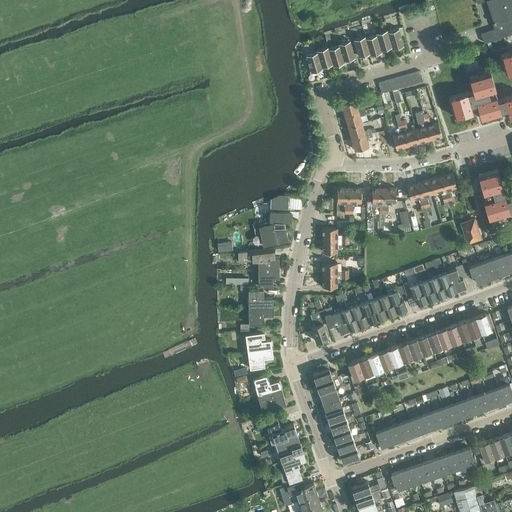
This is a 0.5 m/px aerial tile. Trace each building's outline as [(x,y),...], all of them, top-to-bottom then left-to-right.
[(511,0),(476,0),(477,3),(484,0),(486,0),(496,27),(481,32),(484,42),(511,32),(511,0)] [(388,32),(392,47),(392,48),(404,45),(399,28),(388,31),(388,32)] [(381,50),(392,47),(388,32),(388,31),(387,30),(376,33),(376,35),(381,50)] [(370,55),(382,52),(381,50),(376,35),(366,38),(370,53),(370,55)] [(370,53),(366,38),(365,36),(354,39),(359,56),(370,53)] [(339,44),(344,61),(344,60),(355,57),(350,40),(339,44)] [(328,47),(333,64),(333,66),(334,66),(345,63),(345,62),(344,60),(344,61),(339,44),(334,45),(335,47),(329,49),(328,47)] [(328,47),(317,50),(322,67),(333,64),(328,47)] [(307,59),(305,59),(307,65),(309,64),(311,72),(323,69),(322,67),(317,50),(317,52),(306,55),(307,59)] [(511,71),(511,50),(501,54),(507,73),(511,71)] [(511,95),(499,99),(497,92),(490,70),(470,76),(474,90),(449,97),(455,117),(475,110),(479,109),(482,119),(506,112),(508,118),(511,116),(511,95)] [(420,71),(415,72),(418,82),(423,81),(420,71)] [(415,72),(410,74),(413,84),(418,82),(415,72)] [(410,74),(405,75),(408,85),(413,84),(410,74)] [(405,75),(399,77),(402,87),(408,85),(405,75)] [(399,77),(394,78),(397,88),(402,87),(399,77)] [(394,78),(389,80),(392,90),(397,88),(394,78)] [(389,80),(384,81),(387,91),(392,90),(389,80)] [(384,81),(379,83),(382,93),(384,92),(387,91),(384,81)] [(346,115),(365,110),(363,106),(358,107),(356,100),(342,104),(346,115)] [(349,127),(362,123),(360,115),(366,113),(365,110),(346,115),(349,127)] [(422,110),(415,112),(419,127),(415,128),(419,142),(430,139),(423,113),(422,110)] [(427,112),(423,113),(430,139),(442,135),(438,121),(430,124),(428,116),(427,112)] [(405,119),(401,120),(408,144),(408,145),(410,144),(411,144),(419,142),(415,128),(408,130),(405,119)] [(400,132),(393,135),(396,144),(397,148),(408,145),(408,144),(401,120),(397,121),(400,132)] [(352,138),(371,133),(371,132),(370,128),(364,130),(362,123),(349,127),(352,138)] [(371,133),(352,138),(355,150),(368,146),(366,137),(372,135),(373,138),(380,136),(381,141),(386,140),(384,131),(383,130),(375,132),(371,132),(371,133)] [(485,199),(483,199),(484,202),(485,206),(489,219),(511,211),(511,196),(507,198),(498,169),(478,175),(485,199)] [(440,176),(448,202),(452,201),(449,188),(456,186),(452,172),(440,176)] [(429,179),(433,193),(441,190),(444,203),(448,202),(440,176),(429,179)] [(433,193),(429,179),(418,182),(425,208),(430,207),(427,197),(427,194),(433,193)] [(418,197),(422,209),(424,216),(427,215),(425,208),(418,182),(406,185),(410,199),(418,197)] [(338,194),(335,194),(335,200),(338,200),(338,202),(344,202),(344,214),(350,214),(350,187),(338,187),(338,194)] [(361,187),(350,187),(350,214),(353,214),(353,201),(361,201),(361,187)] [(384,214),(384,187),(372,187),(373,202),(379,202),(380,214),(384,214)] [(384,187),(384,214),(388,214),(388,202),(396,202),(396,187),(384,187)] [(288,195),(285,195),(279,194),(270,198),(270,201),(270,207),(288,208),(288,195)] [(273,224),(261,226),(265,244),(277,242),(288,240),(283,221),(291,221),(292,211),(271,211),(271,220),(273,220),(273,224)] [(407,211),(399,213),(401,224),(409,222),(407,211)] [(473,218),(471,219),(461,223),(467,242),(480,237),(473,218)] [(401,224),(397,225),(399,233),(411,230),(409,222),(401,224)] [(323,240),(349,240),(349,235),(337,235),(337,228),(323,228),(323,240)] [(349,240),(323,240),(323,252),(337,252),(337,244),(349,244),(349,240)] [(231,241),(218,243),(219,251),(232,249),(231,241)] [(485,242),(477,245),(479,250),(487,247),(485,242)] [(258,260),(258,267),(258,270),(269,270),(269,267),(279,267),(279,257),(275,257),(275,247),(238,252),(238,261),(258,260)] [(493,258),(499,274),(511,270),(505,254),(493,258)] [(438,257),(431,260),(433,266),(440,263),(438,257)] [(482,262),(488,279),(499,274),(493,258),(482,262)] [(431,260),(424,263),(426,268),(433,266),(431,260)] [(470,266),(469,267),(471,274),(472,276),(474,275),(477,283),(488,279),(482,262),(470,266)] [(349,275),(349,270),(337,270),(337,263),(323,263),(323,275),(349,275)] [(422,264),(415,266),(417,272),(424,269),(422,264)] [(453,281),(456,290),(465,287),(462,277),(466,276),(462,264),(455,266),(456,268),(447,272),(451,282),(453,281)] [(269,270),(258,270),(259,280),(256,280),(257,284),(273,285),(273,280),(274,280),(274,277),(279,277),(279,267),(269,267),(269,270)] [(456,290),(453,281),(451,282),(447,272),(437,275),(441,286),(443,285),(446,294),(456,290)] [(349,275),(323,275),(323,287),(337,287),(337,279),(349,279),(349,280),(355,280),(355,276),(349,276),(349,275)] [(441,286),(437,275),(428,278),(432,289),(434,288),(437,297),(446,294),(443,285),(441,286)] [(424,292),(427,301),(437,297),(434,288),(432,289),(428,278),(418,282),(422,293),(424,292)] [(403,284),(403,285),(407,297),(410,304),(417,302),(418,304),(427,301),(424,292),(422,293),(418,282),(409,286),(407,282),(403,284)] [(249,307),(274,306),(273,298),(263,298),(263,289),(251,289),(251,284),(242,284),(242,289),(248,289),(249,307)] [(394,303),(397,312),(406,308),(403,299),(407,297),(403,285),(395,288),(396,290),(387,294),(391,304),(394,303)] [(337,295),(335,296),(337,301),(346,298),(344,293),(338,295),(337,295)] [(384,306),(388,315),(397,312),(394,303),(391,304),(387,294),(378,297),(382,307),(384,306)] [(378,319),(388,315),(384,306),(382,307),(378,297),(368,301),(372,311),(375,310),(378,319)] [(372,311),(368,301),(359,304),(363,314),(366,313),(369,322),(378,319),(375,310),(372,311)] [(356,317),(359,326),(369,322),(366,313),(363,314),(359,304),(350,308),(353,318),(356,317)] [(274,306),(249,307),(249,324),(264,323),(264,315),(274,315),(274,306)] [(323,310),(329,327),(337,324),(341,332),(350,329),(347,320),(344,321),(340,311),(334,313),(331,307),(323,310)] [(347,320),(350,329),(359,326),(356,317),(353,318),(350,308),(340,311),(344,321),(347,320)] [(322,309),(310,314),(313,320),(315,319),(317,325),(311,327),(317,341),(328,337),(323,323),(327,321),(322,309)] [(485,312),(475,316),(481,332),(480,332),(482,335),(486,333),(485,330),(491,329),(494,327),(489,313),(486,314),(485,312)] [(473,317),(465,319),(471,335),(479,333),(480,332),(481,332),(475,316),(473,317)] [(465,319),(455,323),(461,339),(462,341),(467,340),(466,337),(471,335),(465,319)] [(451,325),(446,327),(452,343),(456,341),(461,339),(455,323),(451,325)] [(439,329),(436,330),(442,346),(445,345),(452,343),(446,327),(439,329)] [(428,333),(426,334),(432,350),(434,349),(442,346),(436,330),(428,333)] [(248,351),(272,347),(271,339),(262,340),(261,338),(265,337),(264,331),(250,333),(245,334),(248,351)] [(426,334),(417,337),(422,353),(423,356),(428,354),(427,352),(432,350),(426,334)] [(416,337),(407,341),(412,357),(422,353),(417,337),(416,337)] [(486,342),(488,347),(495,345),(499,343),(498,338),(493,339),(486,342)] [(407,341),(397,345),(403,361),(404,364),(414,361),(412,357),(407,341)] [(394,346),(387,348),(393,363),(393,364),(400,362),(403,361),(397,345),(394,346)] [(272,347),(248,351),(250,368),(265,365),(264,358),(274,356),(272,347)] [(382,350),(377,352),(383,368),(384,368),(389,366),(393,364),(393,363),(387,348),(384,349),(382,350)] [(377,352),(368,355),(374,372),(375,375),(385,372),(383,368),(377,352)] [(360,358),(358,359),(364,375),(366,374),(374,372),(368,355),(360,358)] [(446,356),(436,360),(436,361),(438,365),(448,362),(446,357),(446,356)] [(358,359),(348,363),(355,379),(364,375),(358,359)] [(319,371),(313,373),(317,383),(338,376),(336,370),(331,372),(328,363),(317,367),(319,371)] [(492,370),(483,373),(485,379),(494,376),(492,370)] [(407,371),(397,375),(399,379),(408,376),(407,371)] [(258,395),(282,388),(279,380),(270,382),(268,374),(253,378),(258,395)] [(338,376),(317,383),(320,393),(336,387),(341,386),(338,376)] [(498,387),(503,402),(511,398),(511,390),(509,383),(498,387)] [(447,386),(439,389),(441,395),(449,392),(447,386)] [(336,387),(320,393),(323,403),(339,397),(336,387)] [(498,387),(497,388),(487,391),(492,406),(503,402),(498,387)] [(282,388),(258,395),(263,411),(287,404),(282,388)] [(436,390),(425,394),(427,398),(438,394),(436,390)] [(492,406),(487,391),(476,395),(481,410),(492,406)] [(422,395),(415,398),(417,403),(424,401),(422,395)] [(481,410),(476,395),(465,399),(470,414),(481,410)] [(339,397),(323,403),(327,413),(343,407),(340,397),(339,397)] [(470,414),(465,399),(454,404),(459,418),(470,414)] [(459,418),(454,404),(443,408),(448,422),(459,418)] [(343,407),(327,413),(330,422),(330,423),(346,417),(343,407)] [(448,422),(443,408),(432,412),(437,426),(448,422)] [(437,426),(432,412),(420,416),(426,430),(437,426)] [(426,430),(420,416),(409,420),(415,434),(426,430)] [(346,417),(330,423),(333,432),(350,427),(346,417)] [(277,418),(258,425),(260,430),(268,427),(273,441),(273,443),(289,438),(288,435),(297,432),(294,423),(285,426),(284,427),(281,428),(279,423),(277,418)] [(415,434),(409,420),(398,424),(404,438),(415,434)] [(387,428),(392,442),(404,438),(398,424),(387,428)] [(350,427),(333,432),(337,442),(353,437),(350,427)] [(381,446),(392,442),(387,428),(376,432),(381,446)] [(289,438),(273,443),(276,450),(277,452),(292,447),(291,444),(300,441),(297,432),(288,435),(289,438)] [(508,433),(498,436),(504,452),(511,449),(511,442),(508,432),(508,433)] [(498,436),(488,440),(494,456),(504,452),(498,436)] [(353,437),(337,442),(340,452),(356,447),(353,437)] [(488,440),(478,443),(484,460),(494,456),(488,440)] [(292,447),(277,452),(279,459),(280,462),(295,457),(294,453),(303,450),(300,441),(291,444),(292,447)] [(371,441),(365,443),(368,450),(373,448),(371,441)] [(356,447),(340,452),(344,462),(347,461),(348,465),(361,460),(360,457),(356,447)] [(459,450),(458,450),(461,459),(463,458),(466,465),(476,461),(474,455),(472,455),(469,447),(459,450)] [(295,457),(280,462),(283,471),(280,472),(284,484),(303,478),(301,473),(299,467),(300,466),(298,462),(306,460),(303,450),(294,453),(295,457)] [(450,453),(447,454),(450,463),(452,462),(454,469),(455,469),(465,465),(466,465),(463,458),(461,459),(458,450),(450,453)] [(440,457),(436,458),(438,467),(441,466),(443,473),(445,472),(454,469),(452,462),(450,463),(447,454),(440,457)] [(430,460),(424,462),(427,470),(430,470),(432,477),(435,475),(443,473),(441,466),(438,467),(436,458),(430,460)] [(420,463),(412,466),(415,475),(418,474),(420,481),(425,479),(432,477),(430,470),(427,470),(424,462),(420,463)] [(410,467),(402,470),(405,478),(407,477),(409,484),(415,482),(420,481),(418,474),(415,475),(412,466),(410,467)] [(394,483),(389,485),(391,490),(397,488),(399,488),(403,486),(405,490),(405,491),(407,491),(411,489),(409,484),(407,477),(405,478),(402,470),(400,470),(390,473),(393,480),(394,483)] [(367,481),(352,486),(355,497),(370,492),(377,489),(380,489),(380,488),(384,487),(385,486),(384,482),(382,476),(376,478),(378,483),(369,486),(367,481)] [(299,481),(288,485),(293,502),(298,500),(309,497),(308,494),(317,491),(314,482),(301,486),(299,481)] [(481,511),(478,502),(473,485),(453,491),(459,511),(481,511)] [(382,490),(384,497),(390,495),(387,488),(382,490)] [(370,492),(355,497),(358,507),(374,502),(381,499),(377,489),(370,492)] [(309,497),(298,500),(301,510),(312,506),(311,504),(320,501),(317,491),(308,494),(309,497)] [(449,492),(438,496),(441,505),(453,501),(449,492)] [(497,511),(493,498),(478,502),(481,511),(511,511),(511,498),(508,499),(511,511),(497,511)] [(301,510),(297,511),(318,511),(323,510),(320,501),(311,504),(312,506),(301,510)] [(374,502),(358,507),(360,511),(375,511),(377,511),(382,509),(380,504),(375,506),(374,504),(374,502)]
